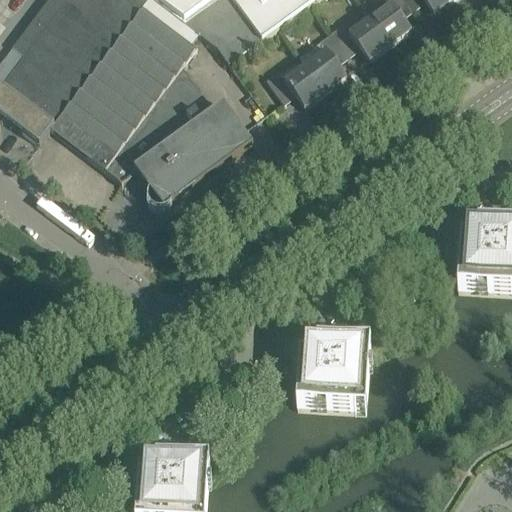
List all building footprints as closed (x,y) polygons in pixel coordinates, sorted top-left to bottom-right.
[(24,61),(0,93),(0,119),(39,149),(51,135),(145,15),(153,5),(146,0),(53,0),(12,52),(24,61)] [(146,0),(153,5),(184,28),(222,0),(146,0)] [(217,53),(229,70),(324,0),(222,0),(184,28),(217,53)] [(380,17),(370,24),(390,51),(411,36),(402,24),(414,15),(402,0),(383,0),(373,8),(380,17)] [(455,4),(451,0),(402,0),(414,15),(425,7),(434,19),(455,4)] [(145,15),(51,135),(119,186),(121,190),(137,179),(134,175),(214,117),(184,75),(198,57),(145,15)] [(369,66),(390,51),(370,24),(349,39),(343,30),(331,38),(349,63),(360,54),(369,66)] [(326,56),(305,71),(325,98),(346,83),(338,71),(349,63),(331,38),(319,47),(326,56)] [(304,114),(325,98),(305,71),(285,86),(278,77),(266,85),(284,110),(296,102),(304,114)] [(134,175),(137,179),(164,216),(253,151),(224,110),(214,117),(134,175)] [(511,228),(478,227),(478,235),(470,234),(470,242),(462,241),(460,262),(458,295),(511,298),(511,228)] [(299,378),(299,392),(297,412),(367,417),(370,364),(371,348),(319,344),(317,344),(317,352),(310,352),(309,359),(301,359),(299,378)] [(140,476),(138,509),(137,511),(206,511),(210,465),(156,461),(156,470),(148,469),(148,476),(140,476)]
